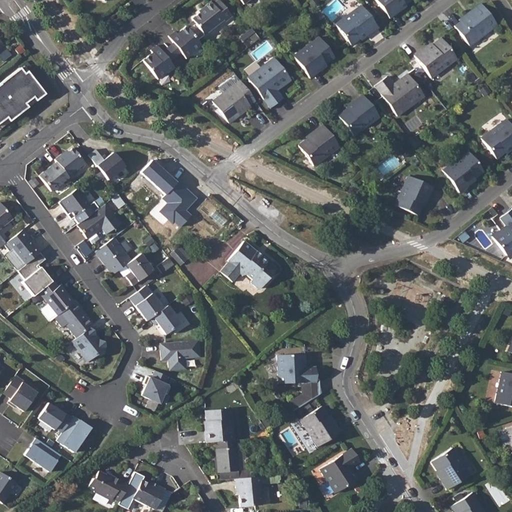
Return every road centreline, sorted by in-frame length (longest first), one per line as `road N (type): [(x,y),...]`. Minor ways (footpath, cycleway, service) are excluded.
road 1 (residential): [(83,395),(105,408),(135,353),(6,167)]
road 2 (residential): [(208,178),(449,0)]
road 3 (residential): [(418,511),(343,391),(355,320),(333,274)]
road 4 (residential): [(333,274),(442,233),(511,176)]
road 5 (residential): [(333,274),(208,178)]
road 6 (residential): [(208,178),(161,141),(113,129),(88,102)]
road 7 (residential): [(76,85),(164,0)]
